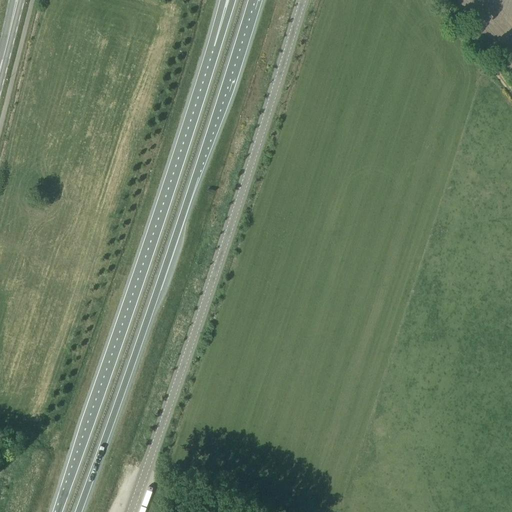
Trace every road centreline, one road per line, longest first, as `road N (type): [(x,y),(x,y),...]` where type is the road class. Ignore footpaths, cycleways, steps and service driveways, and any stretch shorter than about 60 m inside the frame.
road 1 (trunk): [(79,511),(252,0)]
road 2 (secondary): [(302,0),(130,511)]
road 3 (trunk): [(214,49),(58,511)]
road 4 (track): [(511,95),(437,0)]
